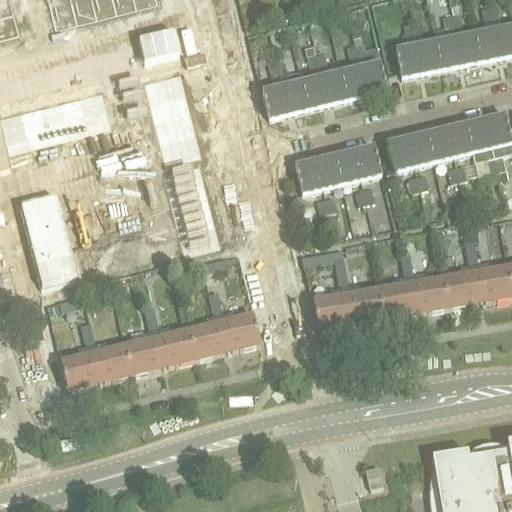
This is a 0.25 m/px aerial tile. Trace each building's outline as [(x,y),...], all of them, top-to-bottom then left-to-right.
[(0,0),(0,19),(13,16),(9,0),(0,0)] [(77,27),(69,0),(46,0),(55,33),(77,27)] [(69,0),(77,27),(96,22),(90,0),(69,0)] [(90,0),(96,22),(116,17),(111,0),(90,0)] [(132,0),(111,0),(116,17),(136,12),(132,0)] [(132,0),(136,12),(158,7),(155,0),(132,0)] [(311,0),(271,0),(275,12),(312,2),(311,0)] [(402,0),(401,0),(406,21),(485,1),(484,0),(402,0)] [(29,12),(41,9),(39,1),(27,4),(29,12)] [(312,2),(275,12),(280,32),(317,22),(312,2)] [(43,17),(41,9),(29,12),(31,20),(43,17)] [(13,16),(0,19),(0,42),(19,38),(13,16)] [(317,22),(280,32),(285,51),(322,42),(317,22)] [(361,24),(349,27),(351,35),(363,32),(361,24)] [(511,24),(501,28),(503,35),(511,33),(511,24)] [(493,31),(370,61),(378,94),(501,64),(493,31)] [(363,32),(351,35),(353,43),(365,40),(363,32)] [(511,33),(503,35),(505,43),(511,41),(511,33)] [(322,42),(285,51),(290,71),(327,62),(322,42)] [(327,62),(290,71),(295,91),(332,82),(327,62)] [(363,66),(351,69),(353,76),(365,73),(363,66)] [(365,73),(353,76),(355,84),(367,81),(365,73)] [(148,108),(185,98),(180,76),(143,86),(148,108)] [(332,82),(295,91),(301,113),(337,103),(332,82)] [(80,100),(89,137),(111,131),(101,94),(80,100)] [(185,98),(148,108),(153,127),(190,118),(185,98)] [(89,137),(80,100),(60,105),(69,142),(89,137)] [(40,110),(50,147),(69,142),(60,105),(40,110)] [(115,116),(127,113),(124,105),(113,108),(115,116)] [(20,115),(30,152),(50,147),(40,110),(20,115)] [(129,121),(127,113),(115,116),(117,124),(129,121)] [(30,152),(20,115),(0,120),(0,125),(8,157),(30,152)] [(190,118),(153,127),(158,147),(195,138),(190,118)] [(511,152),(508,136),(486,142),(495,179),(511,174),(511,152)] [(195,138),(158,147),(164,169),(201,160),(195,138)] [(486,142),(466,147),(475,184),(495,179),(486,142)] [(116,150),(118,158),(129,155),(127,147),(116,150)] [(466,147),(447,152),(456,189),(475,184),(466,147)] [(447,152),(427,156),(436,193),(456,189),(447,152)] [(131,163),(129,155),(118,158),(120,166),(131,163)] [(427,156),(405,162),(414,199),(436,193),(427,156)] [(167,199),(205,190),(199,168),(162,177),(167,199)] [(98,174),(101,185),(109,183),(106,172),(98,174)] [(360,174),(323,183),(328,205),(365,196),(360,174)] [(401,178),(389,181),(391,188),(403,185),(401,178)] [(80,184),(83,196),(91,194),(88,182),(80,184)] [(75,198),(83,196),(80,184),(72,186),(75,198)] [(46,185),(39,187),(42,199),(49,197),(46,185)] [(403,185),(391,188),(393,196),(405,193),(403,185)] [(34,200),(42,199),(39,187),(31,189),(34,200)] [(172,219),(210,210),(205,190),(167,199),(172,219)] [(365,196),(328,205),(333,225),(370,215),(365,196)] [(120,211),(132,208),(130,201),(118,204),(120,211)] [(25,233),(62,224),(57,202),(20,212),(25,233)] [(101,214),(113,211),(111,203),(99,206),(101,214)] [(488,204),(481,206),(483,218),(491,216),(488,204)] [(511,214),(510,205),(502,207),(504,218),(511,216),(511,214)] [(481,206),(473,208),(475,219),(483,218),(481,206)] [(132,208),(120,211),(122,219),(134,216),(132,208)] [(215,229),(210,210),(172,219),(177,239),(215,229)] [(115,219),(113,211),(101,214),(103,222),(115,219)] [(448,212),(440,214),(443,226),(451,224),(448,212)] [(440,214),(433,215),(435,227),(443,226),(440,214)] [(370,215),(333,225),(339,246),(376,237),(370,215)] [(418,216),(410,218),(413,229),(421,228),(421,227),(418,216)] [(25,233),(30,253),(67,244),(62,224),(25,233)] [(461,229),(465,250),(474,248),(479,247),(475,227),(461,229)] [(220,251),(215,229),(177,239),(183,261),(220,251)] [(125,244),(127,252),(139,249),(137,241),(125,244)] [(127,250),(125,242),(113,245),(115,253),(127,250)] [(30,253),(35,273),(72,263),(67,244),(30,253)] [(475,259),(474,248),(465,250),(466,260),(475,259)] [(344,266),(342,256),(333,258),(335,267),(344,266)] [(129,260),(132,272),(140,270),(137,258),(129,260)] [(327,268),(335,267),(333,258),(326,259),(327,268)] [(326,259),(318,261),(320,270),(327,268),(326,259)] [(402,270),(411,269),(410,259),(401,260),(402,270)] [(477,269),(475,259),(466,260),(468,271),(477,269)] [(132,272),(129,260),(121,262),(124,274),(132,272)] [(318,261),(310,262),(312,271),(320,270),(318,261)] [(304,272),(312,271),(310,262),(302,263),(304,272)] [(78,285),(72,263),(35,273),(41,295),(78,285)] [(228,274),(226,266),(214,269),(216,277),(228,274)] [(346,278),(344,266),(335,267),(337,280),(346,278)] [(204,280),(216,277),(214,269),(202,272),(204,280)] [(404,280),(413,279),(411,269),(402,270),(404,280)] [(461,276),(462,282),(444,285),(449,315),(469,312),(469,311),(485,308),(492,307),(492,308),(511,304),(511,290),(509,273),(489,277),(487,271),(461,276)] [(348,291),(346,278),(337,280),(339,292),(348,291)] [(449,315),(444,285),(424,288),(423,283),(397,287),(398,293),(378,296),(383,326),(404,323),(404,322),(427,318),(427,319),(449,315)] [(312,307),(318,338),(339,334),(339,333),(346,332),(362,329),(362,330),(383,326),(378,296),(359,299),(358,293),(331,298),(332,304),(312,307)] [(212,310),(220,309),(217,299),(210,301),(212,310)] [(73,315),(84,312),(82,304),(71,307),(73,315)] [(73,315),(71,307),(59,310),(61,318),(73,315)] [(220,309),(212,310),(215,320),(222,319),(220,309)] [(58,310),(48,313),(49,320),(60,318),(58,310)] [(146,316),(148,326),(157,324),(155,314),(146,316)] [(206,332),(188,336),(196,367),(216,362),(216,361),(223,359),(239,356),(260,351),(253,321),(237,324),(233,325),(232,320),(216,323),(205,326),(206,332)] [(160,334),(157,324),(148,326),(151,336),(160,334)] [(89,329),(81,331),(83,341),(91,339),(89,329)] [(175,372),(196,367),(188,336),(170,341),(169,335),(151,339),(142,341),(143,347),(124,352),(132,382),(152,377),(175,371),(175,372)] [(94,349),(91,339),(83,341),(86,351),(94,349)] [(124,352),(105,356),(104,351),(79,357),(80,363),(60,368),(67,398),(88,393),(88,392),(95,390),(104,388),(111,386),(111,387),(132,382),(124,352)] [(511,511),(511,450),(507,451),(490,449),(482,450),(474,453),(467,458),(432,464),(433,471),(431,478),(430,485),(429,492),(429,499),(429,506),(429,511),(511,511)] [(365,476),(365,477),(370,495),(383,492),(378,473),(365,476)]
